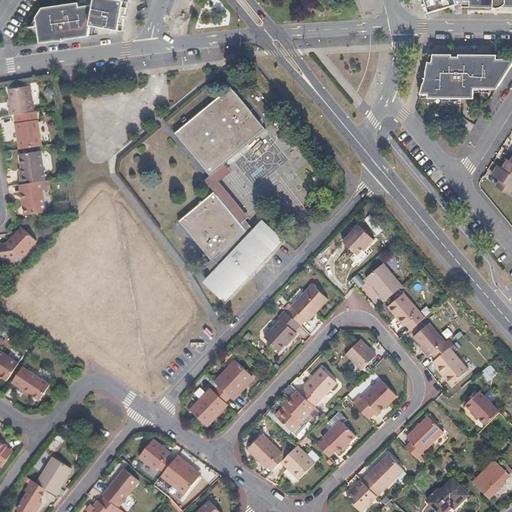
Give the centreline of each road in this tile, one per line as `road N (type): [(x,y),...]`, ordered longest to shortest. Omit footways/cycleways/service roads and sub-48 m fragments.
road 1 (residential): [(306,511),(418,398),(418,378),(367,320),(343,321),(212,454)]
road 2 (residential): [(152,416),(385,175)]
road 3 (primary): [(511,323),(385,175)]
road 4 (residential): [(144,409),(91,382),(40,435),(0,407)]
road 5 (residential): [(0,67),(151,46)]
road 6 (residential): [(144,409),(62,511)]
road 7 (residential): [(277,33),(397,26)]
